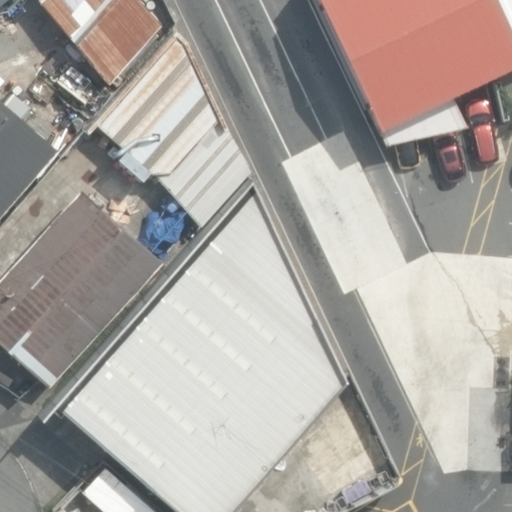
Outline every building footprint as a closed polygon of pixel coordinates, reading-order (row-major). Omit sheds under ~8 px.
[(89,109),(167,24),(150,0),(33,0),(60,25),(31,56),(89,109)] [(179,0),(184,10),(206,0),(179,0)] [(511,0),(323,0),(387,131),(511,67),(511,0)] [(207,229),(254,174),(190,38),(177,27),(94,121),(161,178),(207,229)] [(0,213),(57,147),(0,96),(0,213)] [(184,511),(229,511),(353,376),(258,169),(254,174),(207,229),(57,403),(184,511)] [(0,337),(52,384),(165,260),(84,189),(0,278),(0,337)] [(395,511),(441,511),(438,487),(392,494),(395,511)]
